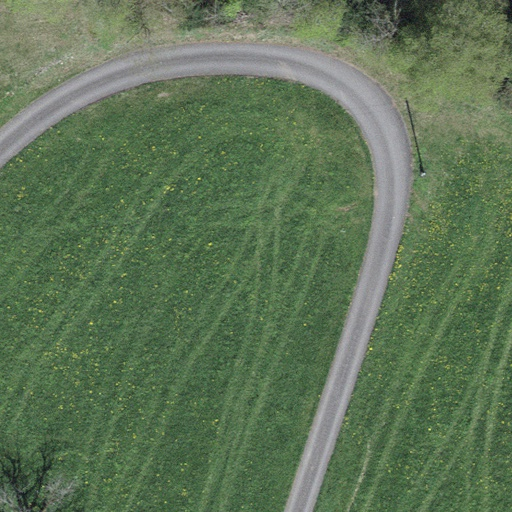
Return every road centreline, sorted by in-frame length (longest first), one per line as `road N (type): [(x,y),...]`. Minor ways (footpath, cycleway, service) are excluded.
road 1 (unclassified): [(0,157),(59,102),(142,66),(268,61),(340,79),(377,113),(391,155),(387,220),(297,511)]
road 2 (motorway): [(458,511),(0,227)]
